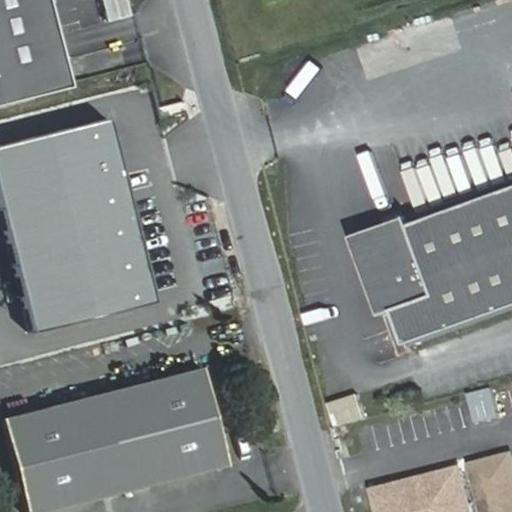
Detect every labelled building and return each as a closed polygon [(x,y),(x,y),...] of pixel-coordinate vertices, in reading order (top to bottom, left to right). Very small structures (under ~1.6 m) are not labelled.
[(0,0),(0,100),(67,82),(45,0),(0,0)] [(100,0),(104,21),(128,17),(125,0),(100,0)] [(417,216),(369,233),(395,309),(400,308),(414,347),(511,312),(511,188),(419,221),(417,216)] [(211,368),(8,412),(30,510),(232,465),(211,368)] [(511,511),(511,456),(476,466),(487,511),(511,511)] [(405,483),(378,490),(382,511),(472,511),(462,469),(417,480),(420,492),(408,495),(405,483)] [(417,480),(405,483),(408,495),(420,492),(417,480)]
